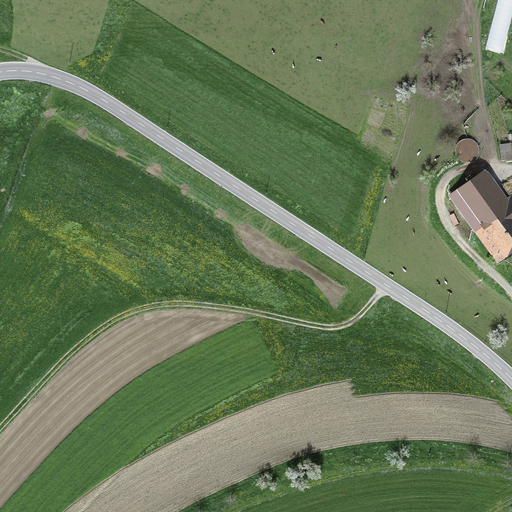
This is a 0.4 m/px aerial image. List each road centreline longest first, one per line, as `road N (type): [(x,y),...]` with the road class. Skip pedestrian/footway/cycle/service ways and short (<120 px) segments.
road 1 (tertiary): [(511,378),(432,315),(93,93),(45,74),(0,71)]
road 2 (track): [(58,366),(139,309),(177,302),(335,326),(387,285)]
road 3 (track): [(511,294),(468,253),(443,205),(465,179),(497,172)]
